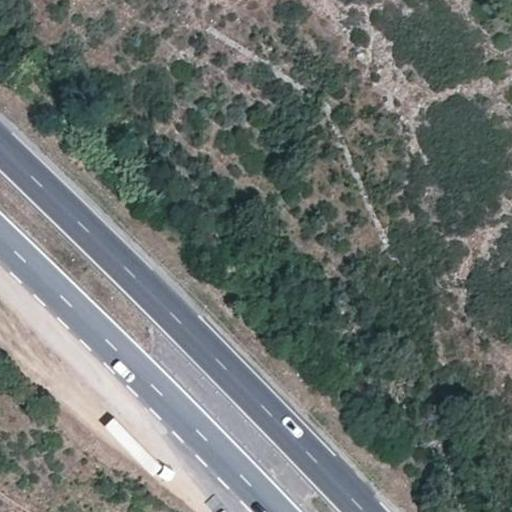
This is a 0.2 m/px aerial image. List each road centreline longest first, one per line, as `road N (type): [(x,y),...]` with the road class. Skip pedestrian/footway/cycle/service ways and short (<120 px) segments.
road 1 (trunk): [(357,511),(0,153)]
road 2 (trunk): [(0,245),(267,511)]
